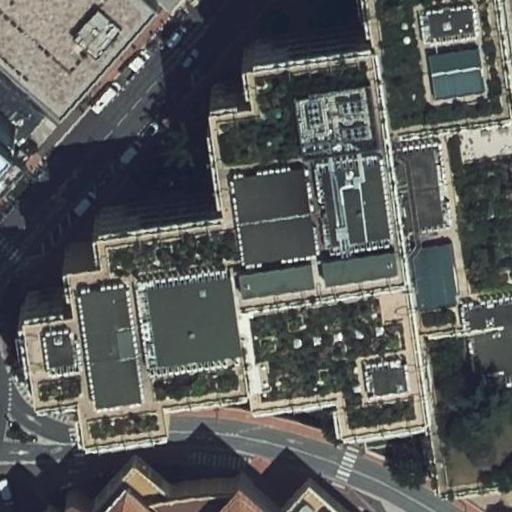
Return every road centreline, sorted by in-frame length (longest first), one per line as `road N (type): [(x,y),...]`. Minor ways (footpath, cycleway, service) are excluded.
road 1 (residential): [(429,511),(332,460),(241,436),(74,442)]
road 2 (residential): [(0,260),(230,0)]
